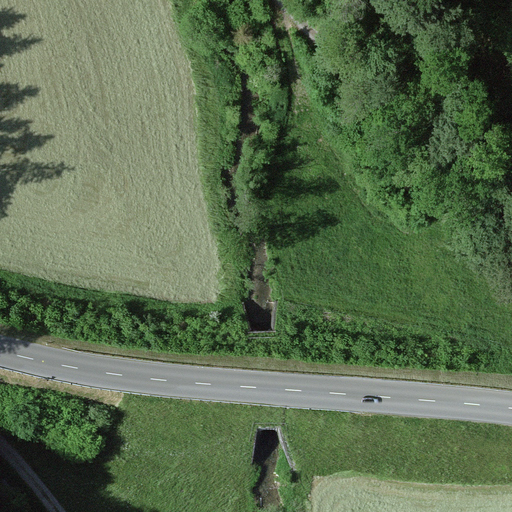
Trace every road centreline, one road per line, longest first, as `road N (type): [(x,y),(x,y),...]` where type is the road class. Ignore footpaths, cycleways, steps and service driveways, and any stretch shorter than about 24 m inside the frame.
road 1 (tertiary): [(511,410),(222,393),(0,356)]
road 2 (track): [(306,0),(511,242)]
